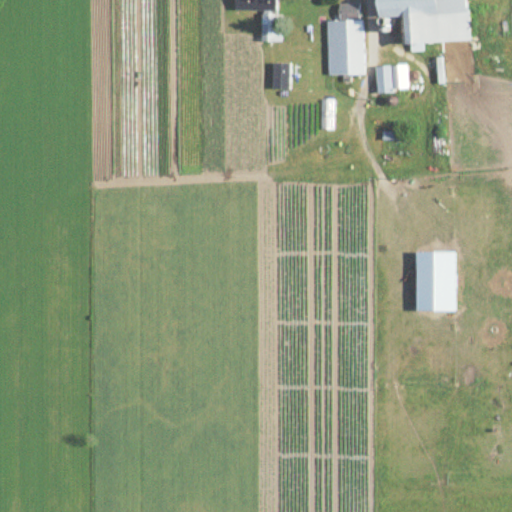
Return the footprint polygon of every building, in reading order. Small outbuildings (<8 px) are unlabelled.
[(233,0),(234,11),(276,11),(276,0),(233,0)] [(407,44),(469,41),(467,0),(379,0),(380,18),(406,17),(407,44)] [(340,16),(358,16),(358,5),(340,5),(340,16)] [(88,81),(106,81),(106,11),(88,11),(88,81)] [(261,42),(281,42),(281,15),(261,15),(261,42)] [(364,75),(363,20),(326,21),(327,75),(364,75)] [(391,92),(391,78),(384,78),(384,68),(377,68),(377,92),(391,92)]
